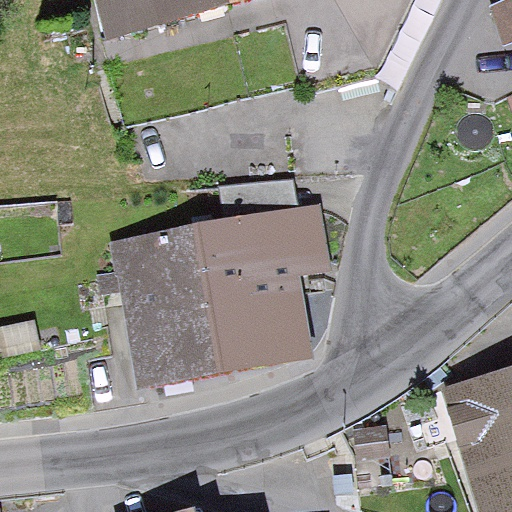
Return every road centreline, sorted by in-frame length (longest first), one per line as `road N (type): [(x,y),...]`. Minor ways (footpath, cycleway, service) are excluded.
road 1 (residential): [(457,0),(409,113),(362,370)]
road 2 (tertiary): [(362,370),(256,418),(128,452)]
road 3 (residential): [(128,452),(307,511)]
road 4 (tertiary): [(511,257),(362,370)]
road 5 (tertiary): [(128,452),(0,458)]
